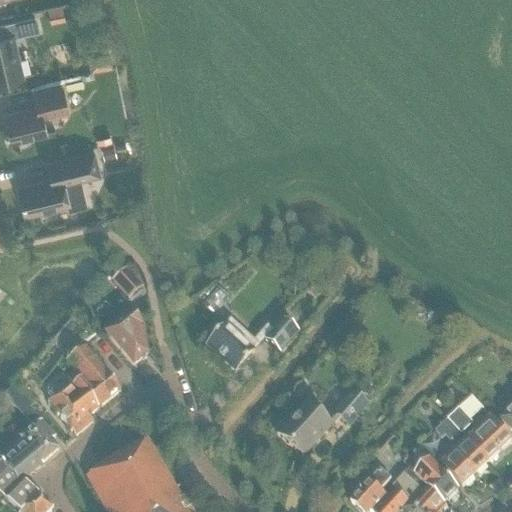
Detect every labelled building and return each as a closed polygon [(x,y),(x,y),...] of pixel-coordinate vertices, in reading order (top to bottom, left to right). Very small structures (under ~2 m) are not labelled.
[(62,6),(47,10),(49,20),(64,16),(62,6)] [(0,82),(21,78),(12,39),(37,33),(34,18),(0,25),(0,31),(2,38),(0,38),(0,82)] [(98,57),(87,59),(90,73),(93,73),(101,71),(98,57)] [(82,81),(65,85),(67,92),(83,88),(82,82),(82,81)] [(0,116),(0,117),(7,144),(46,135),(42,118),(67,112),(61,87),(33,94),(37,108),(0,116)] [(113,147),(101,150),(104,160),(116,157),(113,147)] [(50,180),(17,188),(24,217),(68,207),(71,220),(73,220),(70,210),(87,207),(81,181),(100,177),(95,153),(47,165),(50,180)] [(126,269),(111,282),(119,292),(123,288),(131,297),(142,288),(126,269)] [(129,312),(104,333),(133,367),(147,354),(142,327),(129,312)] [(225,326),(206,347),(235,374),(254,352),(258,347),(264,341),(279,354),(279,355),(298,334),(297,334),(282,320),(271,332),(271,331),(266,328),(253,342),(229,321),(225,326)] [(85,348),(65,364),(73,373),(67,378),(65,380),(69,385),(47,404),(75,437),(92,423),(88,417),(120,391),(85,348)] [(153,350),(147,354),(154,362),(159,357),(153,350)] [(11,388),(3,397),(14,408),(23,401),(11,388)] [(337,419),(347,429),(367,407),(352,394),(333,414),(330,411),(322,419),(307,405),(289,425),(287,423),(276,435),(301,458),(337,419)] [(511,409),(500,421),(511,433),(511,409)] [(471,425),(458,411),(447,421),(447,422),(459,434),(460,435),(471,425)] [(511,440),(491,417),(465,441),(487,464),(511,441),(511,440)] [(20,439),(25,445),(1,465),(18,485),(42,465),(41,464),(58,450),(50,442),(54,438),(40,422),(20,439)] [(450,443),(459,434),(447,422),(435,433),(442,441),(445,438),(450,443)] [(194,476),(181,483),(187,494),(180,497),(146,438),(99,465),(101,468),(85,477),(105,511),(187,511),(185,508),(206,497),(194,476)] [(462,488),(487,464),(465,441),(440,465),(462,488)] [(410,469),(405,475),(421,491),(422,492),(426,488),(445,506),(459,491),(426,458),(419,465),(423,469),(417,475),(410,469)] [(401,511),(421,491),(405,475),(393,488),(385,496),(381,492),(391,480),(381,471),(370,482),(350,503),(360,511),(401,511)] [(19,487),(6,472),(0,477),(0,497),(4,501),(19,487)] [(499,480),(489,488),(496,496),(505,488),(499,480)] [(24,486),(22,484),(19,487),(4,501),(14,511),(49,511),(51,511),(37,498),(40,495),(29,485),(24,486)] [(445,506),(426,488),(422,492),(421,491),(401,511),(442,511),(447,508),(445,506)]
